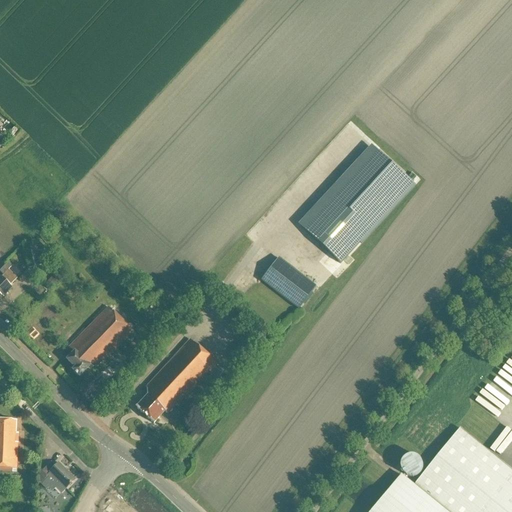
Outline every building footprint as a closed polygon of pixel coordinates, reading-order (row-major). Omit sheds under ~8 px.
[(377,152),(303,231),(340,265),(413,186),(377,152)] [(49,265),(46,251),(38,253),(36,246),(26,248),(30,269),(49,265)] [(298,310),(315,287),(278,259),(260,282),(298,310)] [(0,273),(3,277),(0,279),(0,297),(1,297),(3,298),(12,289),(10,287),(17,280),(17,279),(9,271),(11,268),(7,265),(0,271),(0,273)] [(65,276),(60,270),(44,286),(49,292),(65,276)] [(70,370),(79,378),(90,367),(92,369),(94,367),(96,369),(102,363),(102,364),(133,333),(108,309),(69,349),(74,354),(66,361),(72,367),(70,370)] [(267,339),(254,327),(227,357),(239,368),(267,339)] [(147,398),(136,409),(153,425),(164,413),(167,416),(176,406),(177,407),(216,365),(191,341),(146,389),(147,398)] [(478,400),(497,415),(501,409),(505,412),(511,402),(511,368),(505,364),(478,400)] [(223,374),(215,367),(208,375),(216,382),(223,374)] [(16,422),(0,421),(0,469),(16,470),(18,435),(15,435),(16,422)] [(402,477),(374,511),(511,511),(511,471),(461,430),(416,486),(402,477)] [(424,473),(425,469),(424,465),(423,463),(422,461),(420,460),(417,459),(415,458),(413,458),(411,458),(409,459),(407,460),(405,462),(404,465),(403,467),(403,470),(403,472),(404,474),(406,477),(408,478),(410,479),(414,480),(417,480),(419,479),(422,476),(424,473)] [(75,481),(58,464),(56,467),(51,463),(42,472),(42,471),(40,473),(38,484),(45,491),(52,484),(61,494),(75,481)]
